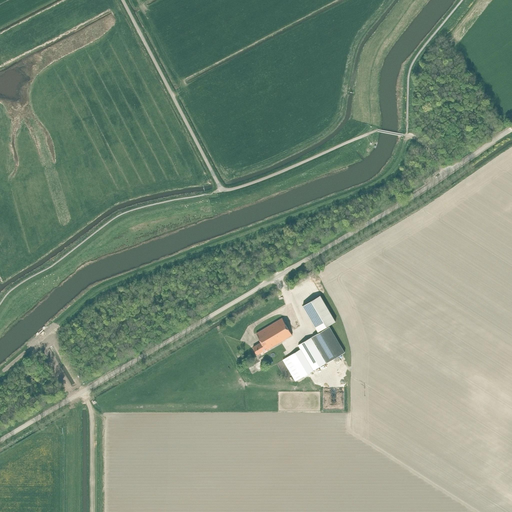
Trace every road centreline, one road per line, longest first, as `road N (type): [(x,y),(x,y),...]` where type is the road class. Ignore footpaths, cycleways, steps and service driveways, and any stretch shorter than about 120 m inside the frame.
road 1 (unclassified): [(0,440),(511,128)]
road 2 (track): [(0,372),(97,289),(372,185),(386,176),(407,135)]
road 3 (unclassified): [(378,130),(220,188),(122,0)]
road 4 (track): [(91,511),(92,408),(47,333)]
